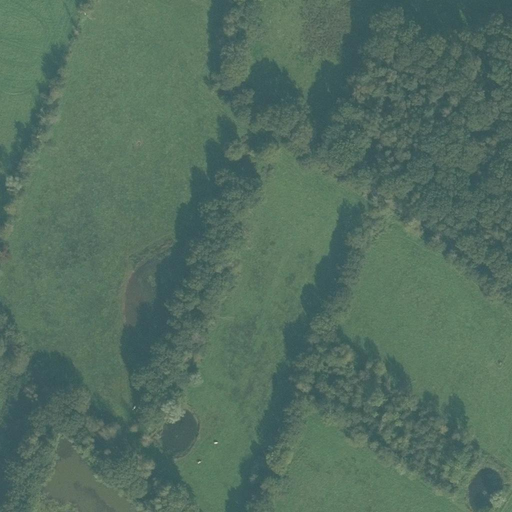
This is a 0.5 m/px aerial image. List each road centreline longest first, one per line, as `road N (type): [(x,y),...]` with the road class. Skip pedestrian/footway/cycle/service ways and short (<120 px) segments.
road 1 (track): [(178,511),(0,336)]
road 2 (track): [(404,209),(428,114),(438,101),(511,64)]
